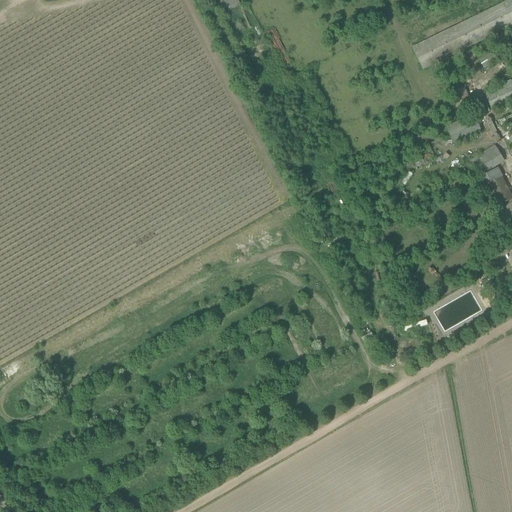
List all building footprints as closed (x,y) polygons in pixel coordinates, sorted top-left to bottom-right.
[(511,26),(511,0),(507,0),(411,48),(422,70),(511,26)] [(499,49),(511,44),(505,32),(494,37),(499,49)] [(491,52),(479,59),(484,68),(497,61),(491,52)] [(511,99),(511,83),(510,80),(483,93),(491,110),(511,99)] [(446,127),(453,144),(481,131),(473,115),(446,127)] [(478,177),(504,161),(494,145),(468,161),(478,177)] [(484,175),(499,206),(511,199),(511,192),(499,167),(484,175)] [(511,225),(511,201),(493,215),(504,231),(511,225)] [(404,332),(428,325),(427,320),(402,327),(404,332)]
